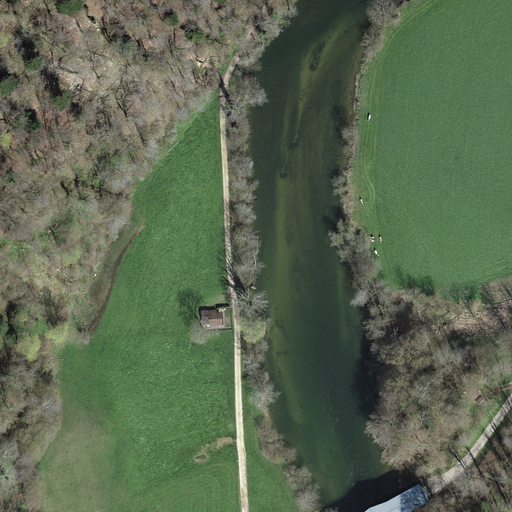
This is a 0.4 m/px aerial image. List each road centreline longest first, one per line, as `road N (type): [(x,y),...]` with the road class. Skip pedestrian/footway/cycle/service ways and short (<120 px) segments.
road 1 (track): [(268,0),(234,47),(223,92),(243,511)]
road 2 (unclassified): [(382,511),(457,469),(511,396)]
